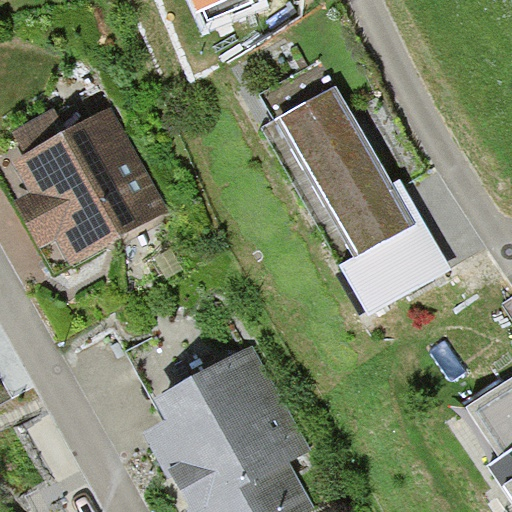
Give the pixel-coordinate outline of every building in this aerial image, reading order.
[(192,0),(198,12),(224,0),(192,0)] [(337,88),(277,122),(356,261),(416,227),(404,207),(393,186),(337,88)] [(171,210),(112,108),(67,134),(27,158),(14,165),(32,196),(15,205),(42,252),(58,243),(72,267),(171,210)] [(14,135),(27,158),(67,134),(54,112),(14,135)] [(401,182),(393,186),(404,207),(416,227),(356,261),(341,269),(369,318),(452,271),(401,182)] [(315,444),(255,341),(156,398),(170,424),(149,436),(168,469),(192,511),(297,511),(319,499),(294,456),(315,444)] [(500,460),(511,452),(511,382),(468,412),(500,460)] [(511,452),(500,460),(487,469),(511,505),(511,452)]
